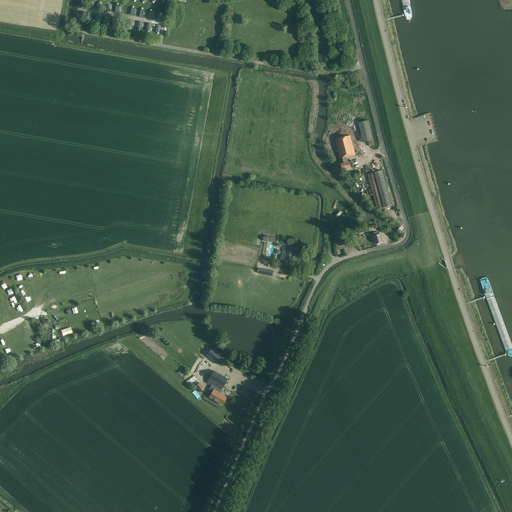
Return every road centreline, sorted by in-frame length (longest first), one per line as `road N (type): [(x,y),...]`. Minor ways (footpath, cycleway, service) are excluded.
road 1 (unclassified): [(214,511),(321,273),(334,261),(401,242),(407,232),(348,0)]
road 2 (unclassified): [(451,270),(376,0)]
road 3 (unclassified): [(451,270),(511,437)]
